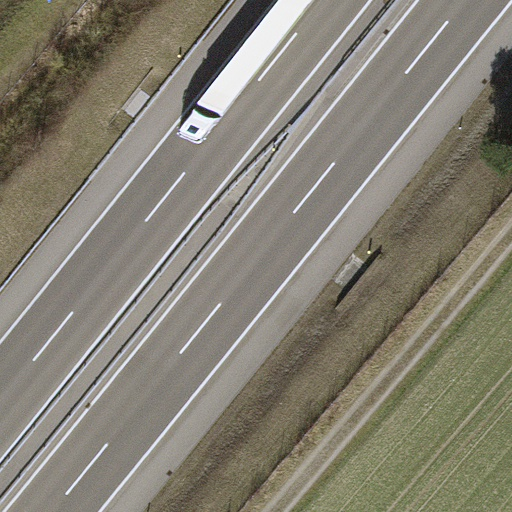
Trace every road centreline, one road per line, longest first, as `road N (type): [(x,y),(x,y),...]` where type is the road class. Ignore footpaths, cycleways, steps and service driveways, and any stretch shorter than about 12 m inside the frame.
road 1 (motorway): [(51,511),(467,0)]
road 2 (motorway): [(327,0),(0,405)]
road 3 (track): [(285,511),(511,242)]
